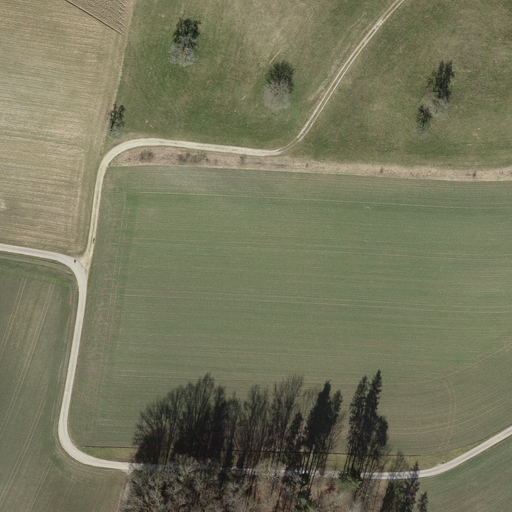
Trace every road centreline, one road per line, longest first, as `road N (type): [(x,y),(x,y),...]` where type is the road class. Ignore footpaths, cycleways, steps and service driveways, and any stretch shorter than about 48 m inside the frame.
road 1 (track): [(511,431),(433,472),(131,467),(89,458),(70,438),(91,255),(0,244)]
road 2 (track): [(91,255),(104,161),(129,140),(282,153),(299,142),(402,0)]
